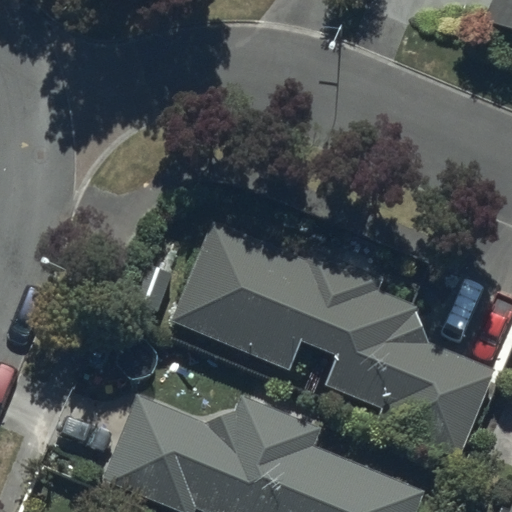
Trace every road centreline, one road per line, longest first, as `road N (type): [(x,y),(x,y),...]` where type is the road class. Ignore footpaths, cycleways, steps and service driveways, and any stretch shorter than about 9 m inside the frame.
road 1 (residential): [(14,104),(148,72),(279,68),(511,165)]
road 2 (residential): [(0,293),(17,200),(14,104)]
